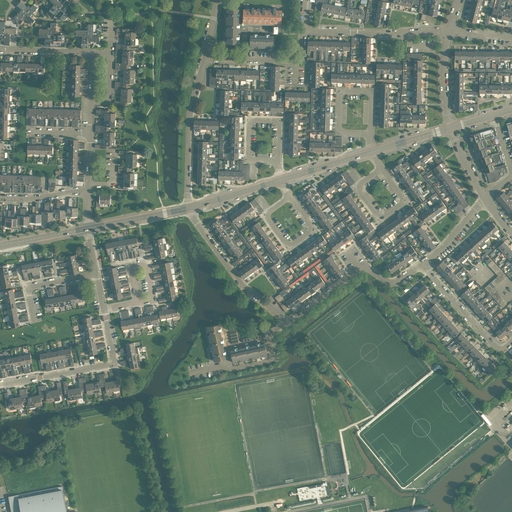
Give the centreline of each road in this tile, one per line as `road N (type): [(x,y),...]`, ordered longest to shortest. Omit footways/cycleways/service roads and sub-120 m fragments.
road 1 (residential): [(0,383),(109,364),(103,309)]
road 2 (residential): [(286,322),(360,269),(391,282),(419,263)]
road 3 (residential): [(286,322),(243,285),(189,207)]
road 4 (residential): [(189,207),(189,114),(205,58)]
road 5 (residential): [(302,30),(449,29)]
road 6 (residential): [(419,263),(496,346),(511,338)]
road 7 (residential): [(368,132),(338,126),(340,93),(366,91),(369,127)]
road 8 (residential): [(205,58),(294,60),(302,30)]
